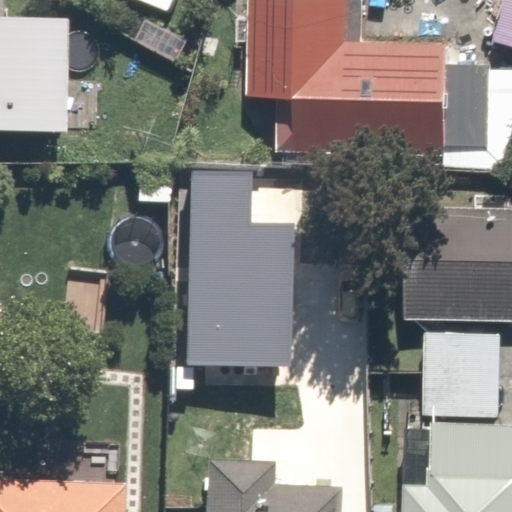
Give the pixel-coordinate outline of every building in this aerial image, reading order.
[(355,0),(232,0),(232,86),(277,86),(276,116),(260,116),(259,145),(424,147),(425,36),(356,35),(355,0)] [(0,129),(64,130),(65,21),(0,19),(0,129)] [(511,200),(381,197),(378,311),(511,314),(511,200)] [(265,239),(177,236),(173,362),(261,364),(265,239)] [(492,413),(496,322),(410,318),(404,469),(387,469),(385,511),(507,511),(511,414),(492,413)] [(105,511),(106,481),(0,476),(0,511),(105,511)] [(331,511),(332,486),(198,481),(197,511),(331,511)]
